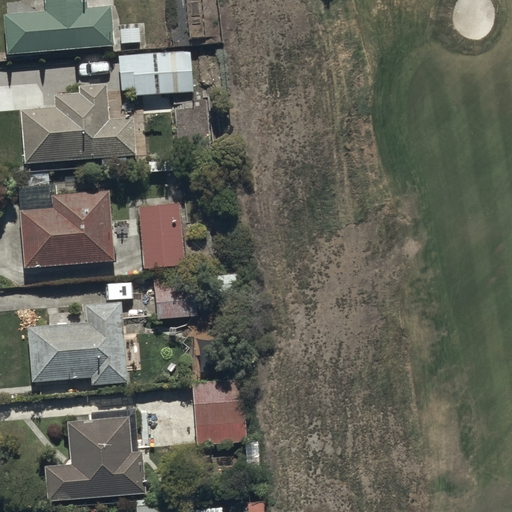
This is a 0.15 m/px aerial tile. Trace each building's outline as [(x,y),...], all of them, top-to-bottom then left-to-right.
[(8,52),(115,46),(113,5),(89,6),(88,0),(44,0),(45,12),(6,14),(8,52)] [(190,50),(119,54),(121,89),(136,88),(136,95),(193,91),(190,50)] [(22,109),(25,162),(136,154),(134,119),(110,120),(108,85),(81,86),(81,92),(57,94),(58,107),(22,109)] [(110,190),(57,193),(57,185),(21,187),(25,265),(114,260),(110,190)] [(181,203),(139,206),(144,268),(186,265),(181,203)] [(195,269),(154,271),(156,317),(197,315),(195,269)] [(87,321),(29,325),(32,381),(93,378),(93,384),(129,382),(124,303),(86,305),(87,321)] [(243,379),(193,382),(196,445),(246,443),(243,379)] [(70,421),(71,464),(47,465),(48,499),(147,495),(145,452),(140,452),(138,409),(95,411),(95,420),(70,421)] [(196,497),(137,499),(137,511),(222,511),(223,506),(197,507),(196,497)]
